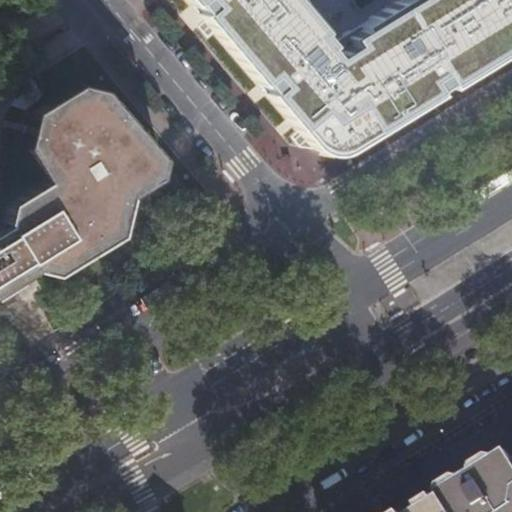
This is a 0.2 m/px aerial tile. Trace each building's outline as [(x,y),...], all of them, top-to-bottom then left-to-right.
[(296,0),(186,0),(311,146),(317,151),(322,153),(331,153),(340,153),(346,151),(511,46),(511,0),(399,0),(328,43),(319,32),(322,29),(296,0)] [(34,175),(33,175),(91,248),(115,233),(124,196),(154,178),(158,155),(98,88),(73,82),(24,112),(17,149),(34,175)] [(0,213),(48,275),(91,248),(33,175),(35,182),(0,203),(0,213)] [(48,275),(0,213),(0,297),(20,285),(15,277),(25,271),(48,275)] [(511,511),(511,453),(511,451),(474,473),(443,492),(445,497),(419,511),(511,511)]
